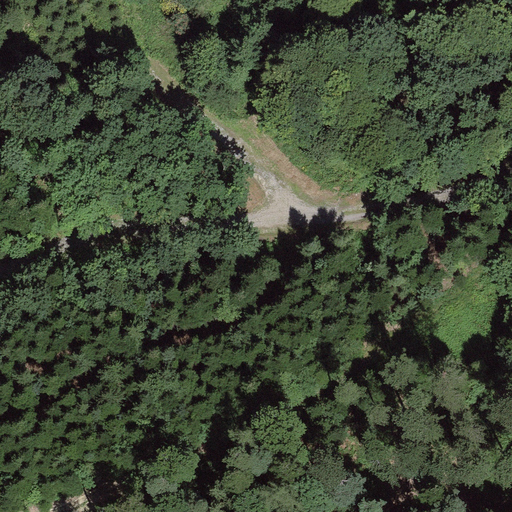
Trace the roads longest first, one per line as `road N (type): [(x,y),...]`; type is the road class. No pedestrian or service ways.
road 1 (track): [(0,273),(124,226),(401,205),(511,174)]
road 2 (track): [(285,214),(264,176),(145,64),(125,0)]
